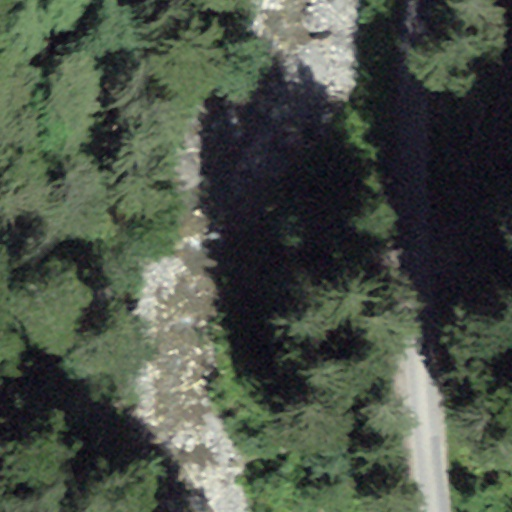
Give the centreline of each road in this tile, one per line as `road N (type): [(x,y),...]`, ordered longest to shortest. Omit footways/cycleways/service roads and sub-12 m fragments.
road 1 (unclassified): [(440,511),(421,230),(424,0)]
road 2 (track): [(421,185),(471,176),(490,152),(511,75)]
